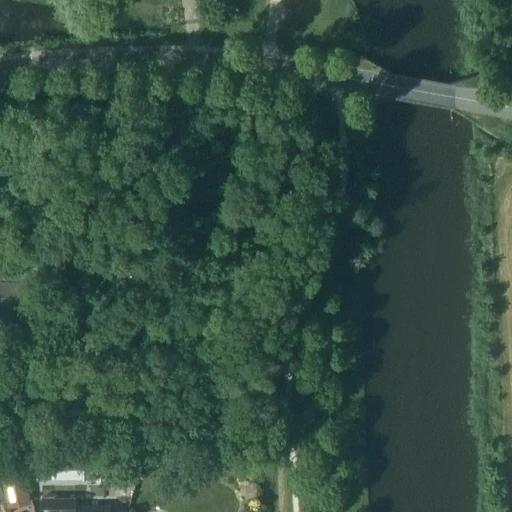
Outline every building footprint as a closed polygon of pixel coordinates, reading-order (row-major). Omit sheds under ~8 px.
[(0,254),(0,279),(38,280),(39,255),(0,254)] [(38,280),(0,279),(0,311),(38,312),(38,280)] [(104,469),(104,486),(132,486),(132,468),(104,469)] [(1,481),(7,508),(31,503),(25,476),(1,481)] [(108,511),(109,505),(75,505),(75,497),(53,497),(53,511),(108,511)]
